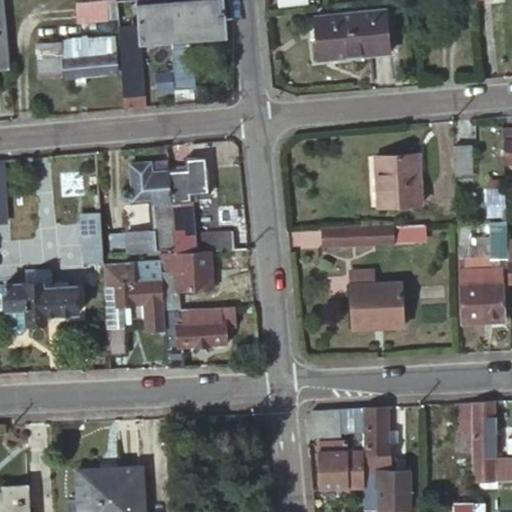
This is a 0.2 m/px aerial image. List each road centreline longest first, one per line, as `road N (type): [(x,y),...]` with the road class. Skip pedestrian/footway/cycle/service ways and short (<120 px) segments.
road 1 (residential): [(0,398),(281,385)]
road 2 (residential): [(281,385),(257,115)]
road 3 (residential): [(257,115),(0,138)]
road 4 (residential): [(511,93),(257,115)]
road 5 (residential): [(511,374),(281,385)]
road 6 (residential): [(281,385),(293,511)]
